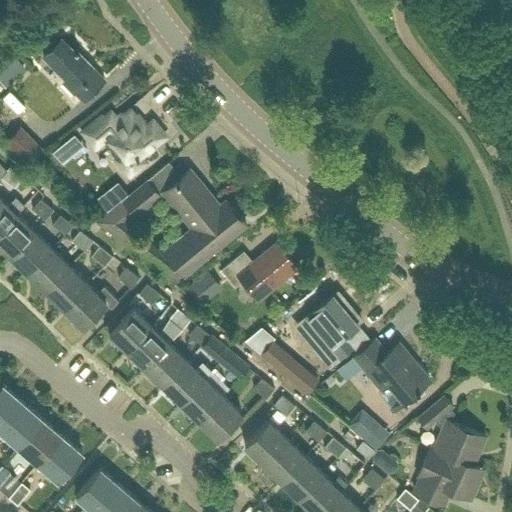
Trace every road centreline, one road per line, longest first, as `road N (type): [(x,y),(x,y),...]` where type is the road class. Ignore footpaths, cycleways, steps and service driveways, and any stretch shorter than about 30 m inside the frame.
road 1 (tertiary): [(392,236),(244,124),(145,0)]
road 2 (residential): [(220,511),(169,455),(97,415),(17,346),(0,343)]
road 3 (tertiary): [(392,236),(459,279),(511,298)]
road 4 (tertiary): [(511,258),(392,236)]
